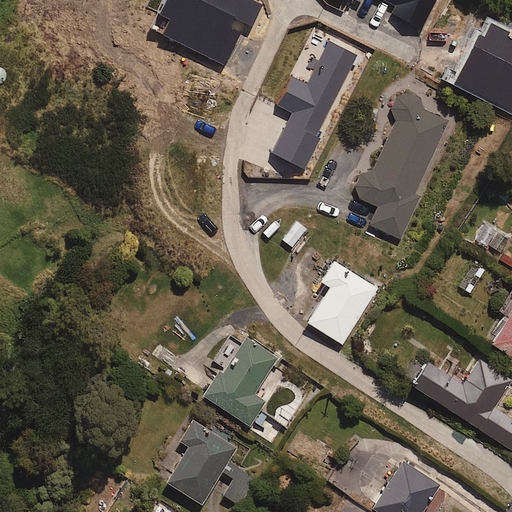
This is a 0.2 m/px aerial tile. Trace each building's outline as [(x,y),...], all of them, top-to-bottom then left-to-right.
[(264,3),(256,0),(166,0),(159,15),(169,19),(162,33),(225,63),(244,23),(253,27),(264,3)] [(436,0),(343,0),(351,4),(352,0),(386,0),(395,4),(392,11),(423,26),(436,0)] [(511,32),(485,19),(452,85),(511,113),(511,32)] [(291,113),(273,150),(304,164),(356,55),(327,41),(309,80),(293,72),(277,106),(291,113)] [(448,122),(424,112),(419,100),(409,95),(397,97),(390,108),(395,124),(372,171),(360,175),(355,187),(357,198),(379,209),(370,227),(400,241),(420,199),(415,195),(448,122)] [(496,231),(485,224),(475,241),(487,247),(496,231)] [(318,285),(327,290),(306,325),(343,348),(380,290),(333,261),(318,285)] [(511,312),(489,347),(511,362),(511,312)] [(244,338),(202,399),(250,431),(267,405),(252,394),(276,359),(244,338)] [(425,367),(410,389),(511,452),(511,419),(495,409),(511,381),(479,360),(460,389),(425,367)] [(164,485),(200,508),(237,449),(192,421),(179,443),(187,448),(164,485)] [(422,511),(438,487),(402,464),(370,511),(422,511)] [(254,480),(239,471),(224,497),(238,506),(254,480)]
